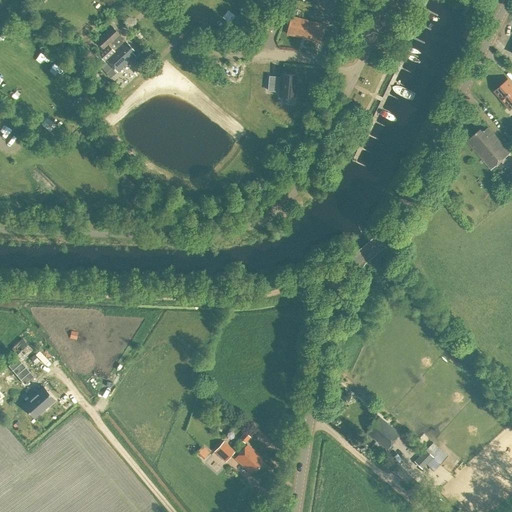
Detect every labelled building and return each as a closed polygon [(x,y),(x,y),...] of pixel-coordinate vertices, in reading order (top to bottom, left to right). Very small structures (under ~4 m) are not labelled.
[(291,17),(287,35),(321,42),(325,25),(291,17)] [(96,42),(102,48),(97,53),(104,61),(106,60),(117,72),(135,56),(132,52),(134,50),(112,27),(96,42)] [(269,77),(268,90),(280,91),(280,96),(294,97),(296,75),(282,74),(282,78),(269,77)] [(511,85),(508,81),(496,91),(510,108),(511,106),(511,85)] [(491,170),(510,153),(488,127),(483,132),(480,129),(466,141),(491,170)] [(511,182),(507,176),(501,180),(505,186),(511,182)] [(21,357),(10,364),(24,385),(35,378),(21,357)] [(32,398),(23,406),(24,406),(34,419),(55,400),(44,387),(32,398)] [(373,419),(367,426),(370,428),(366,433),(387,450),(400,434),(379,417),(376,421),(373,419)] [(404,437),(407,433),(397,425),(394,429),(404,437)] [(244,432),(239,438),(244,443),(250,436),(244,432)] [(428,448),(414,462),(419,467),(421,469),(433,457),(431,455),(433,453),(438,448),(433,443),(428,448)] [(225,462),(231,455),(220,444),(214,451),(225,462)] [(258,455),(247,445),(235,458),(250,472),(254,469),(255,470),(262,464),(260,462),(261,459),(257,456),(258,455)] [(210,452),(203,446),(197,453),(204,459),(210,452)]
